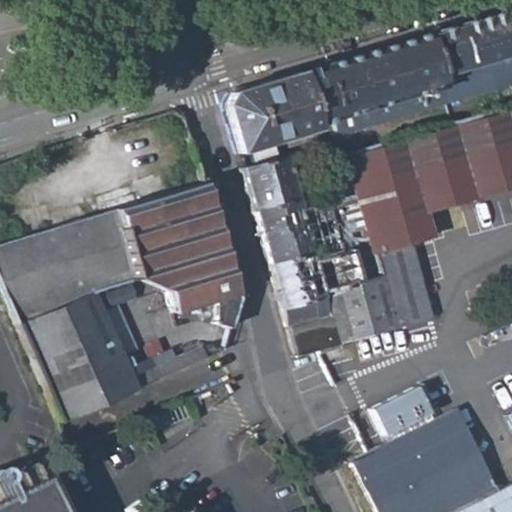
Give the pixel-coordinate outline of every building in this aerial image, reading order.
[(511,8),(499,12),(511,56),(511,8)] [(422,34),(442,104),(511,83),(511,56),(499,12),(422,34)] [(296,74),(311,126),(328,121),(332,131),(339,135),(442,104),(422,34),(313,67),(314,69),(296,74)] [(226,93),(219,106),(233,153),(312,130),(311,126),(296,74),(296,72),(226,93)] [(306,254),(264,266),(291,357),(312,352),(313,356),(334,350),(333,345),(389,330),(427,319),(407,244),(426,239),(420,215),(511,187),(511,104),(339,154),(374,276),(355,281),(347,250),(309,262),(306,254)] [(314,137),(305,140),(307,148),(317,145),(314,137)] [(237,168),(249,213),(292,200),(280,156),(237,168)] [(200,183),(110,211),(131,280),(161,293),(167,314),(210,304),(206,325),(223,328),(232,298),(238,295),(207,181),(200,183)] [(249,213),(264,266),(306,254),(309,262),(347,250),(332,198),(322,200),(319,192),(292,200),(249,213)] [(131,280),(110,211),(0,244),(0,298),(12,325),(86,293),(131,280)] [(86,293),(12,325),(55,422),(200,359),(195,349),(124,379),(86,293)] [(511,511),(511,484),(493,494),(451,412),(349,462),(372,511),(511,511)] [(0,484),(0,485),(2,489),(25,478),(23,474),(39,466),(61,511),(66,511),(41,459),(20,469),(19,467),(0,476),(0,484)] [(0,511),(61,511),(39,466),(23,474),(25,478),(2,489),(0,485),(0,484),(0,511)]
